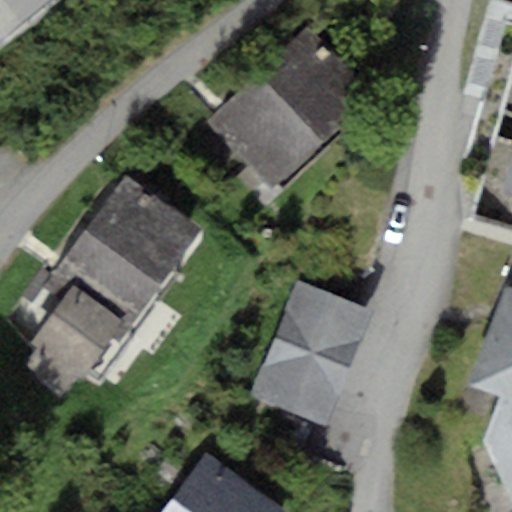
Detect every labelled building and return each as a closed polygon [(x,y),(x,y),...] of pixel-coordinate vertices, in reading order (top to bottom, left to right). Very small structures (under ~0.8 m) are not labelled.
[(329,0),(286,0),(213,67),(288,148),(384,59),(329,0)] [(511,33),(478,157),(511,166),(511,33)] [(197,186),(111,127),(54,209),(85,230),(140,268),(197,186)] [(375,255),(290,221),(242,338),(327,373),(375,255)] [(140,268),(85,230),(35,296),(88,336),(140,268)] [(511,244),(492,238),(464,325),(500,445),(511,440),(511,244)] [(229,511),(271,433),(206,403),(153,505),(168,511),(229,511)]
